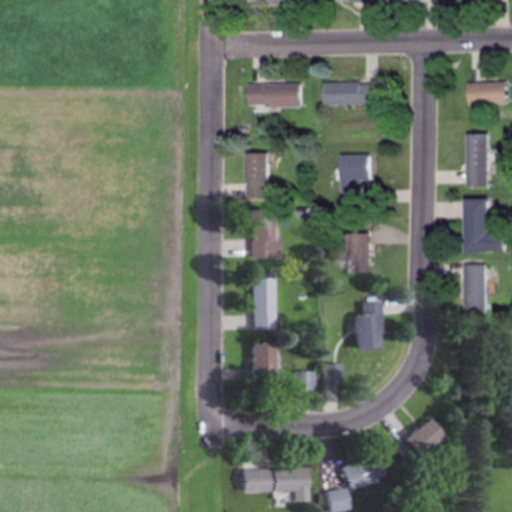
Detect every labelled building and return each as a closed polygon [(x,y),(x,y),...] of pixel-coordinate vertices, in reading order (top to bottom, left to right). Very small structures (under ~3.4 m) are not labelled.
[(323,104),(370,104),(370,83),(323,83),(323,104)] [(467,84),(508,83),(508,101),(469,102),(467,84)] [(246,107),(301,107),(301,84),(246,84),(246,107)] [(468,134),(469,186),(490,185),(489,133),(468,134)] [(244,201),(268,201),(268,153),(244,153),(244,201)] [(370,196),(369,154),(340,155),(341,197),(370,196)] [(463,200),(465,253),(508,252),(507,232),(492,233),(490,199),(463,200)] [(268,210),(247,210),(247,259),(276,259),(276,238),(268,238),(268,210)] [(370,233),(347,233),(349,274),(371,273),(370,233)] [(467,265),(488,265),(489,313),(468,313),(467,265)] [(246,326),(271,326),(271,279),(246,279),(246,326)] [(348,349),(375,347),(371,301),(352,303),(353,314),(345,315),(348,349)] [(246,348),(246,375),(268,375),(268,348),(246,348)] [(339,363),(317,363),(317,386),(339,386),(339,363)] [(291,371),(291,392),(311,392),(311,371),(291,371)] [(405,461),(436,435),(422,418),(390,444),(405,461)] [(342,489),(320,492),(323,511),(329,511),(347,509),(344,487),(378,482),(374,458),(338,463),(342,489)] [(301,492),(301,470),(236,470),(236,492),(301,492)]
